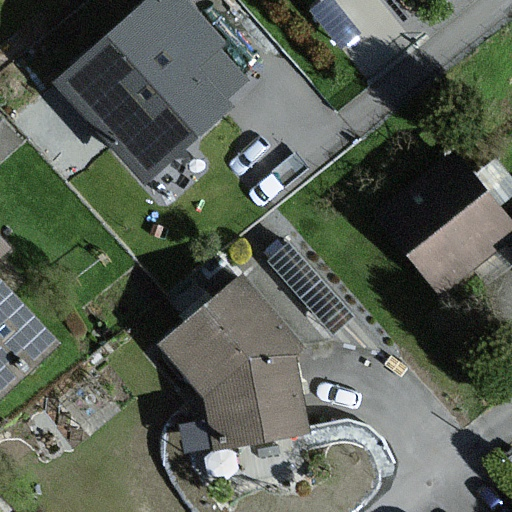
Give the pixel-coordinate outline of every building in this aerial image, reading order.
[(141,0),(50,79),(138,180),(250,83),(178,0),(141,0)] [(511,224),(451,150),(372,214),(438,294),(501,243),(511,234),(511,224)] [(289,227),(252,257),(315,334),(352,304),(289,227)] [(511,234),(501,243),(511,257),(511,234)] [(204,291),(151,344),(196,396),(204,447),(302,431),(290,343),(239,282),(204,291)] [(0,290),(0,386),(48,341),(0,290)]
